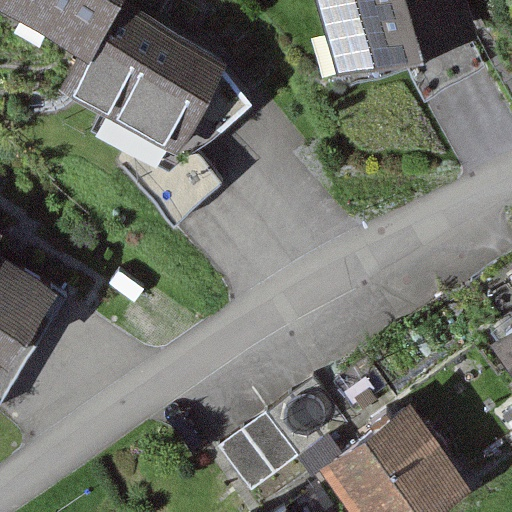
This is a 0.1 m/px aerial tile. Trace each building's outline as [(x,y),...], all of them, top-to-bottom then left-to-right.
[(156,0),(0,0),(0,3),(105,50),(87,91),(216,148),(257,55),(152,9),(156,0)] [(487,0),(337,0),(362,77),(499,34),(487,0)] [(0,342),(43,369),(93,286),(23,244),(34,226),(0,205),(0,342)] [(511,460),(459,393),(374,460),(415,511),(482,511),(511,488),(511,460)] [(345,511),(331,493),(306,511),(345,511)]
